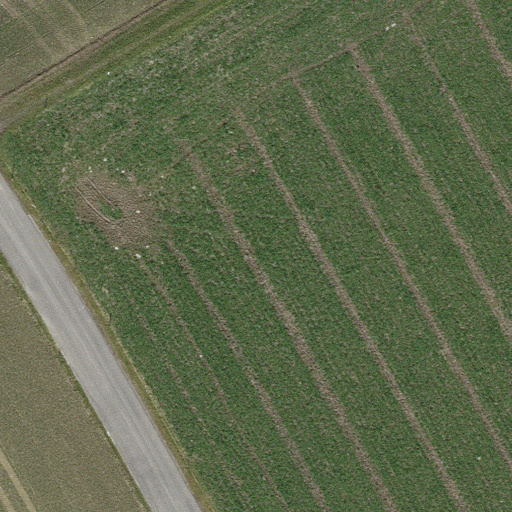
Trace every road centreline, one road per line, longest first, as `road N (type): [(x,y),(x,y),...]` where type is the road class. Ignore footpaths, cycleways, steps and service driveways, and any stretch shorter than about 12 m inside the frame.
road 1 (tertiary): [(0,205),(181,511)]
road 2 (track): [(0,125),(204,0)]
